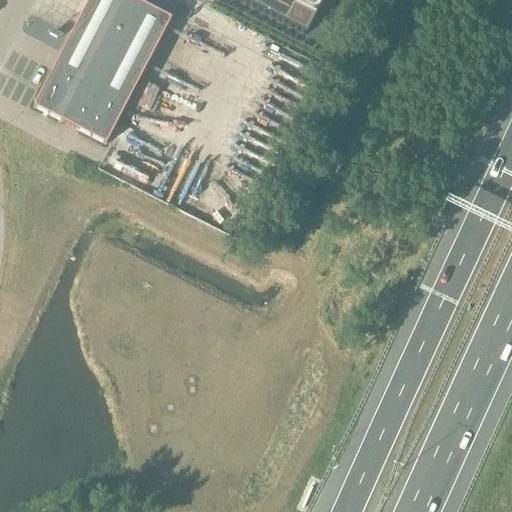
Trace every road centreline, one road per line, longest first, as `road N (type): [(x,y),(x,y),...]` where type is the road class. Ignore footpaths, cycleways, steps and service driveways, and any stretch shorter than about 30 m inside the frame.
road 1 (motorway): [(511,151),(345,511)]
road 2 (motorway): [(420,511),(511,312)]
